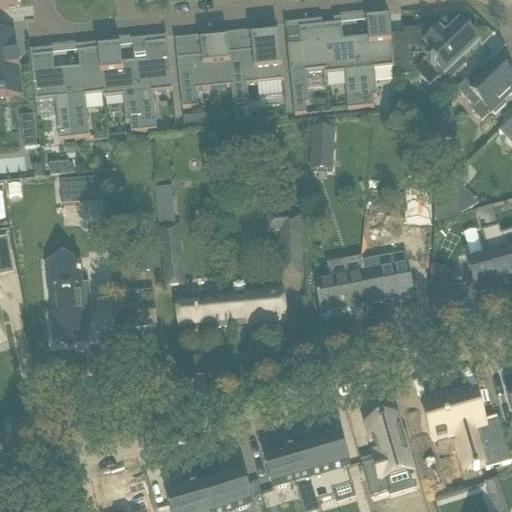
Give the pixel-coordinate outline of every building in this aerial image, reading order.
[(0,0),(0,10),(20,8),(19,0),(0,0)] [(368,39),(355,41),(363,110),(373,109),(372,99),(376,99),(374,72),(393,70),(388,21),(366,24),(368,39)] [(320,28),(321,28),(320,24),(305,25),(306,30),(299,31),(301,47),(287,48),(294,118),(306,116),(305,106),(309,106),(306,75),(324,73),(325,73),(320,28)] [(363,110),(355,41),(343,42),(341,26),(321,28),(320,28),(325,73),(324,73),(324,77),(344,75),(348,112),(362,110),(363,110)] [(461,63),(478,47),(459,26),(451,33),(446,28),(437,37),(430,30),(403,33),(404,36),(390,38),(394,70),(395,78),(409,77),(409,72),(415,72),(413,57),(424,56),(427,58),(426,59),(427,60),(444,77),(449,82),(466,67),(461,63)] [(0,99),(21,96),(18,69),(20,69),(18,55),(16,55),(14,34),(0,36),(0,99)] [(283,83),(279,37),(251,40),(252,54),(229,56),(228,56),(232,89),(231,89),(233,105),(249,104),(247,87),(261,86),(283,83)] [(172,93),(166,39),(164,39),(164,41),(151,42),(151,47),(144,47),(146,63),(134,65),(141,134),(156,132),(152,96),(158,95),(172,93)] [(232,89),(228,56),(229,56),(228,42),(200,45),(202,59),(177,62),(182,111),(189,110),(198,109),(196,92),(208,91),(231,89),(232,89)] [(141,134),(134,65),(121,66),(119,50),(112,51),(112,46),(98,48),(103,97),(102,97),(102,101),(112,100),(122,99),(125,126),(129,125),(130,135),(141,134)] [(103,97),(98,48),(83,49),(84,54),(77,55),(79,70),(66,72),(74,141),(89,140),(84,99),(90,98),(102,97),(103,97)] [(74,141),(66,72),(54,73),(52,57),(45,58),(45,53),(31,55),(31,53),(29,54),(35,104),(44,103),(54,102),(59,143),(74,141)] [(503,104),(511,95),(511,82),(509,79),(511,77),(501,66),(479,87),(470,78),(456,92),(474,110),(479,105),(490,116),(492,114),(494,117),(505,107),(503,104)] [(33,117),(20,119),(23,150),(36,149),(33,117)] [(194,117),(183,118),(184,132),(196,130),(194,117)] [(313,132),(311,174),(331,175),(334,133),(313,132)] [(75,145),(65,146),(66,157),(76,156),(75,145)] [(42,167),(34,168),(35,181),(43,180),(42,167)] [(69,168),(59,169),(60,178),(74,177),(74,167),(69,168)] [(435,195),(434,225),(441,223),(460,217),(451,208),(447,204),(462,190),(464,189),(454,177),(435,195)] [(78,185),(61,187),(63,208),(79,206),(78,185)] [(159,187),(159,223),(176,224),(177,187),(159,187)] [(405,188),(404,224),(432,225),(433,189),(405,188)] [(281,217),(280,254),(302,255),(302,217),(281,217)] [(181,225),(159,227),(162,264),(184,262),(183,254),(180,254),(179,243),(182,243),(181,225)] [(488,257),(466,263),(476,297),(511,286),(511,278),(500,237),(501,237),(499,229),(481,234),(488,257)] [(511,233),(501,237),(500,237),(511,278),(511,233)] [(6,242),(0,243),(0,257),(8,256),(6,242)] [(362,264),(361,264),(363,276),(369,307),(373,307),(414,299),(408,269),(405,256),(362,264)] [(152,273),(151,260),(138,261),(139,274),(152,273)] [(320,317),(369,307),(363,276),(314,285),(320,317)] [(431,282),(430,296),(453,290),(449,277),(431,282)] [(78,280),(49,282),(50,298),(50,302),(57,302),(58,316),(51,316),(54,344),(55,344),(87,341),(87,342),(87,344),(89,344),(87,322),(92,322),(89,285),(84,286),(83,279),(78,279),(78,280)] [(124,329),(156,326),(153,292),(135,294),(136,307),(122,309),(124,329)] [(223,330),(286,324),(283,293),(220,299),(223,330)] [(223,330),(220,299),(175,303),(178,334),(223,330)] [(458,397),(423,407),(432,437),(434,443),(455,437),(456,437),(460,449),(473,445),(478,444),(481,455),(485,467),(486,472),(509,465),(511,465),(499,423),(498,423),(495,424),(487,427),(483,428),(482,422),(474,395),(458,399),(458,397)] [(376,463),(361,468),(371,499),(374,498),(388,494),(390,494),(386,482),(411,475),(411,474),(406,458),(405,453),(407,452),(403,437),(403,436),(402,436),(401,437),(400,437),(399,434),(395,420),(370,427),(367,428),(376,456),(378,463),(376,463)] [(339,436),(301,447),(318,504),(334,499),(335,499),(332,491),(351,485),(347,470),(349,469),(339,436)] [(301,447),(263,459),(273,492),(294,486),(301,511),(320,511),(318,504),(301,447)] [(242,473),(204,485),(211,511),(233,511),(252,507),(242,473)] [(507,511),(498,482),(484,486),(492,511),(507,511)] [(144,485),(109,495),(113,511),(138,511),(151,508),(144,485)] [(211,511),(204,485),(165,496),(170,511),(211,511)]
